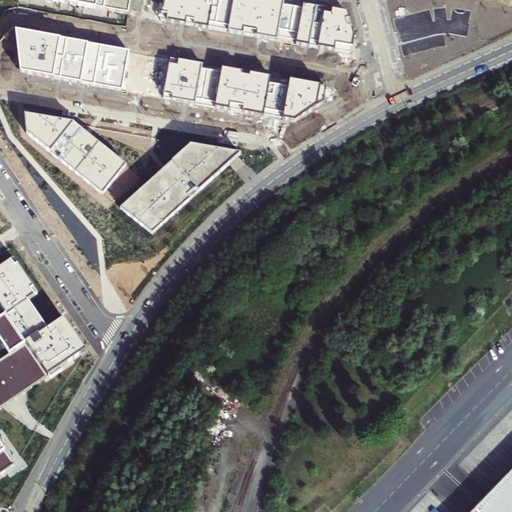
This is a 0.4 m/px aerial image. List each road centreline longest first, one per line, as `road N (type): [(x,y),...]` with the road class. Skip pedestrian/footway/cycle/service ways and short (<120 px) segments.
road 1 (residential): [(291,166),(270,143),(0,95)]
road 2 (tertiary): [(118,354),(176,272),(291,166)]
road 3 (residential): [(0,179),(118,354)]
road 4 (tertiary): [(32,511),(118,354)]
road 5 (tertiary): [(291,166),(404,99)]
